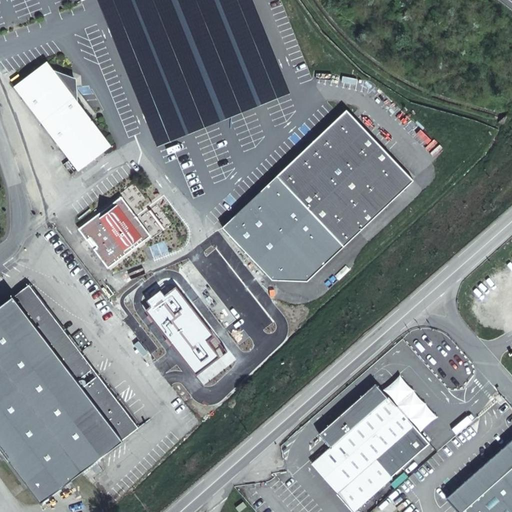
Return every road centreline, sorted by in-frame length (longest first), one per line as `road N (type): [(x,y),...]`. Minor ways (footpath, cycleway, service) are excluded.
road 1 (primary): [(511,220),(180,511)]
road 2 (unknown): [(208,232),(265,306),(264,351),(234,365),(203,363),(152,333)]
road 3 (unknown): [(57,27),(97,87),(122,159)]
road 4 (residential): [(0,256),(21,222),(0,138)]
